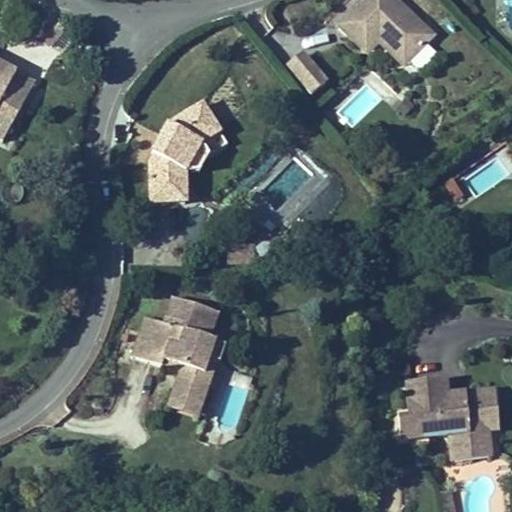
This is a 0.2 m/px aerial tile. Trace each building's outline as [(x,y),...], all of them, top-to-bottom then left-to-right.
[(414,58),(435,36),(397,0),(363,0),(340,25),(364,48),(387,24),(397,34),(393,38),(414,58)] [(382,45),(405,67),(414,58),(393,38),(397,34),(387,24),(364,48),(372,56),(382,45)] [(330,83),(303,51),(284,67),(310,99),(330,83)] [(0,101),(16,72),(0,63),(0,101)] [(228,146),(205,102),(165,124),(148,152),(149,205),(190,204),(190,174),(202,173),(211,158),(210,155),(228,146)] [(256,247),(231,245),(230,265),(255,266),(256,247)] [(210,341),(218,315),(172,299),(163,327),(144,321),(131,360),(161,371),(163,364),(182,370),(174,394),(206,405),(216,376),(205,372),(215,343),(210,341)] [(205,372),(216,376),(226,346),(215,343),(205,372)] [(448,380),(407,383),(410,416),(400,416),(402,439),(450,436),(492,432),(498,432),(495,392),(449,395),(448,380)] [(168,411),(200,422),(206,405),(174,394),(168,411)] [(494,456),(492,432),(450,436),(452,460),(494,456)]
